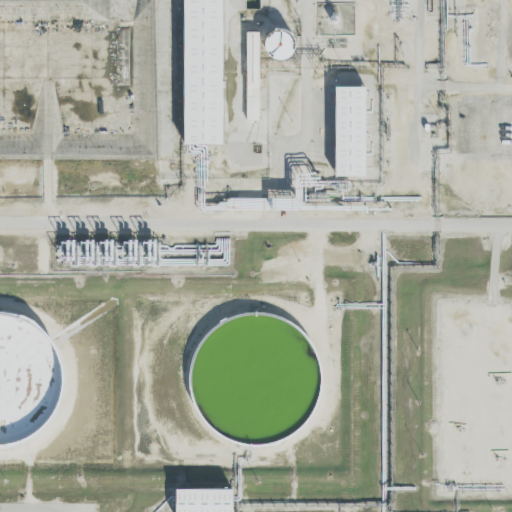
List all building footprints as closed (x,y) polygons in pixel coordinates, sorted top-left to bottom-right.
[(0,0),(0,134),(42,134),(42,121),(48,121),(47,30),(3,30),(2,0),(0,0)] [(178,0),(219,0),(220,142),(178,142),(178,0)] [(271,33),(271,61),(291,61),(291,33),(271,33)] [(330,87),(365,87),(366,176),(330,176),(330,87)] [(0,443),(1,444),(27,435),(48,416),(59,390),(58,363),(46,337),(25,319),(0,312),(0,443)] [(183,391),(192,414),(209,431),(231,442),(255,444),(282,435),(302,416),(313,390),(312,363),(300,337),(279,319),(253,312),(228,314),(207,325),(191,344),(182,367),(183,391)] [(231,511),(232,489),(175,489),(174,511),(231,511)]
